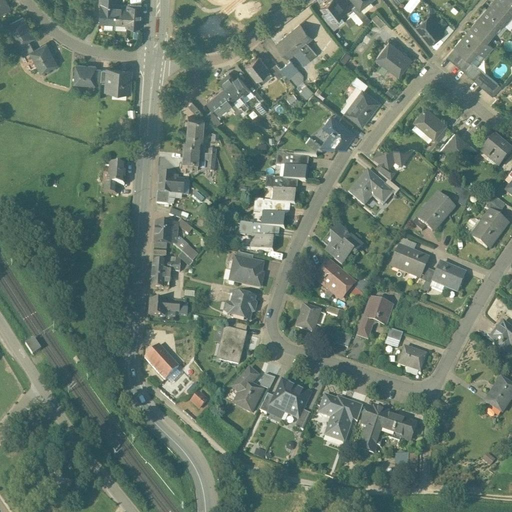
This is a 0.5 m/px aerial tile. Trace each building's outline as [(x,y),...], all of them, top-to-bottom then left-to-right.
[(99,0),(99,14),(115,14),(115,0),(99,0)] [(126,0),(115,0),(115,14),(126,15),(126,0)] [(140,0),(126,0),(126,15),(126,17),(139,18),(140,0)] [(343,0),(323,0),(326,4),(324,6),(328,11),(330,9),(331,9),(333,8),(343,0)] [(359,7),(353,0),(351,0),(348,3),(358,14),(362,10),(359,7)] [(489,0),(481,0),(469,15),(486,30),(487,29),(485,28),(501,10),(502,11),(489,0)] [(511,0),(489,0),(502,11),(503,10),(502,10),(510,0),(511,0)] [(384,12),(375,3),(370,8),(379,17),(384,12)] [(415,14),(429,30),(442,19),(428,3),(415,14)] [(333,8),(331,9),(330,9),(328,11),(333,18),(338,14),(333,8)] [(23,9),(7,17),(18,37),(28,32),(33,29),(23,9)] [(287,24),(299,38),(300,37),(302,39),(302,40),(310,49),(315,45),(314,44),(315,43),(320,39),(299,14),(287,24)] [(486,30),(469,15),(453,34),(458,38),(463,42),(467,46),(470,48),(478,39),(482,42),(490,33),(487,29),(486,30)] [(299,38),(287,24),(275,34),(287,48),(288,47),(299,38)] [(410,47),(387,30),(375,46),(397,63),(410,47)] [(28,32),(18,37),(17,37),(20,42),(30,36),(28,32)] [(453,34),(445,44),(450,48),(458,38),(453,34)] [(30,36),(20,42),(23,48),(30,44),(34,42),(30,36)] [(34,42),(30,44),(41,64),(57,56),(46,36),(34,42)] [(458,38),(450,48),(454,51),(463,42),(458,38)] [(463,42),(454,51),(459,55),(467,46),(463,42)] [(254,45),(249,50),(250,51),(245,56),(256,70),(258,68),(268,60),(257,46),(256,47),(254,45)] [(467,46),(459,55),(463,59),(472,49),(470,48),(467,46)] [(472,49),(463,59),(468,63),(476,53),(472,49)] [(298,60),(290,50),(280,59),(284,64),(284,63),(288,68),(298,60)] [(476,53),(468,63),(473,67),(481,57),(476,53)] [(280,59),(275,54),(270,58),(278,68),(284,64),(280,59)] [(95,57),(75,56),(74,74),(94,75),(94,73),(95,60),(95,57)] [(481,57),(473,67),(477,71),(486,61),(481,57)] [(130,62),(108,60),(108,61),(107,74),(106,80),(128,82),(130,62)] [(280,73),(268,60),(258,68),(261,72),(266,68),(274,78),(280,73)] [(486,61),(477,71),(482,75),(490,65),(486,61)] [(236,73),(228,64),(222,69),(223,70),(220,73),(223,77),(233,89),(239,96),(243,93),(242,91),(247,86),(244,83),(244,82),(243,81),(236,73)] [(366,72),(356,64),(351,71),(361,78),(362,78),(366,72)] [(490,65),(482,75),(486,79),(495,69),(490,65)] [(249,79),(240,69),(236,73),(243,81),(244,82),(249,79)] [(495,69),(486,79),(491,83),(499,73),(495,69)] [(305,73),(299,80),(306,87),(312,80),(305,73)] [(223,77),(207,91),(219,106),(226,100),(223,96),(229,92),(233,89),(223,77)] [(377,90),(362,78),(361,78),(352,90),(350,88),(348,91),(350,93),(345,100),(360,112),(377,90)] [(271,94),(264,86),(259,90),(266,98),(271,94)] [(239,96),(233,89),(229,92),(235,100),(239,96)] [(200,101),(192,92),(188,96),(196,105),(200,101)] [(266,99),(260,92),(255,97),(261,103),(266,99)] [(435,105),(423,95),(423,96),(421,94),(421,96),(422,97),(412,108),(432,125),(433,125),(444,112),(445,111),(436,104),(435,105)] [(220,111),(211,100),(205,105),(215,116),(220,111)] [(330,124),(328,123),(320,135),(335,146),(343,135),(340,132),(343,128),(345,130),(352,121),(330,105),(323,115),(324,115),(325,114),(331,119),(331,120),(332,121),(330,124)] [(203,109),(187,107),(187,114),(186,124),(201,125),(202,125),(202,115),(203,115),(203,109)] [(444,112),(433,125),(437,129),(448,116),(444,112)] [(468,133),(453,120),(437,138),(445,146),(453,136),(456,139),(455,141),(466,150),(477,138),(469,132),(468,133)] [(201,125),(186,124),(186,133),(185,133),(185,140),(200,141),(201,135),(200,135),(201,125)] [(315,138),(320,132),(309,124),(305,130),(315,138)] [(320,146),(287,141),(286,154),(297,155),(295,167),(296,167),(296,168),(304,169),(309,169),(314,170),(316,158),(319,158),(320,146)] [(486,147),(478,156),(485,161),(492,152),(486,147)] [(200,149),(185,148),(184,154),(184,164),(198,165),(199,155),(200,149)] [(409,169),(390,152),(374,172),(383,180),(388,184),(394,176),(399,180),(409,169)] [(485,161),(480,167),(486,173),(486,174),(487,174),(490,171),(498,178),(496,181),(497,182),(510,166),(493,152),(492,152),(485,161)] [(198,165),(184,164),(183,173),(182,173),(182,180),(197,181),(198,175),(197,175),(197,172),(198,165)] [(295,167),(276,165),(275,177),(286,179),(284,191),(285,191),(293,192),(298,193),(303,193),(305,181),(308,181),(309,169),(304,169),(296,168),(296,167),(295,167)] [(215,171),(208,171),(207,172),(207,182),(214,183),(215,171)] [(126,176),(109,174),(107,194),(104,193),(103,204),(115,205),(116,195),(123,196),(126,176)] [(394,189),(388,184),(383,180),(378,186),(388,194),(389,195),(394,189)] [(174,186),(159,184),(156,213),(167,215),(168,204),(182,205),(182,202),(183,196),(184,191),(177,190),(177,187),(174,186)] [(384,199),(366,184),(348,205),(363,218),(371,209),(382,218),(391,206),(392,206),(384,199)] [(284,191),(266,188),(264,200),(275,202),(273,214),(274,214),(274,215),(282,216),(282,215),(287,216),(292,217),(294,204),(297,204),(298,193),(293,192),(285,191),(284,191)] [(389,195),(388,194),(384,199),(392,206),(391,206),(393,208),(398,203),(389,195)] [(437,207),(426,219),(430,222),(420,235),(416,231),(415,232),(425,240),(431,245),(441,233),(442,234),(453,221),(437,207)] [(504,220),(491,211),(486,216),(488,217),(500,226),(504,220)] [(273,214),(255,212),(253,224),(263,225),(262,237),(263,237),(263,238),(271,239),(276,239),(281,240),(283,228),(286,228),(287,216),(282,215),(282,216),(274,215),(274,214),(273,214)] [(500,226),(488,217),(484,223),(489,226),(496,231),(500,226)] [(182,224),(171,220),(169,225),(180,229),(182,224)] [(480,238),(483,241),(473,254),(485,263),(495,251),(496,252),(506,239),(496,231),(489,226),(480,238)] [(425,240),(415,232),(411,237),(421,245),(425,240)] [(172,235),(155,234),(154,254),(166,255),(171,255),(172,246),(172,244),(172,238),(172,235)] [(475,234),(467,236),(460,245),(473,254),(483,241),(480,238),(475,234)] [(262,237),(240,235),(238,246),(253,248),(251,261),(270,264),(272,251),(275,251),(276,239),(271,239),(263,238),(263,237),(262,237)] [(360,259),(337,240),(323,256),(335,266),(341,271),(342,270),(348,262),(354,267),(360,259)] [(186,259),(177,251),(174,251),(174,248),(174,246),(172,246),(171,255),(173,255),(182,263),(186,259)] [(166,255),(154,254),(153,272),(165,273),(166,255)] [(413,266),(398,260),(389,280),(404,286),(406,282),(420,288),(421,288),(424,282),(427,274),(412,268),(413,266)] [(192,273),(182,263),(177,268),(188,279),(193,274),(192,273)] [(253,268),(236,264),(235,270),(251,274),(253,268)] [(341,271),(335,266),(331,270),(341,278),(346,273),(342,270),(341,271)] [(251,274),(235,270),(232,281),(237,282),(234,293),(259,299),(262,286),(259,286),(261,276),(251,274)] [(153,272),(152,272),(150,299),(164,300),(165,289),(167,289),(168,284),(169,284),(169,281),(179,282),(180,274),(153,272)] [(455,285),(438,278),(434,287),(431,295),(432,295),(456,306),(464,288),(456,284),(455,285)] [(332,279),(329,283),(324,279),(314,291),(321,297),(321,296),(333,307),(335,304),(342,310),(353,296),(332,279)] [(429,284),(424,282),(421,288),(420,288),(418,293),(424,296),(429,284)] [(429,284),(424,296),(430,299),(432,295),(431,295),(434,287),(429,284)] [(370,293),(364,288),(359,294),(367,301),(370,294),(370,293)] [(382,295),(372,291),(371,295),(381,299),(382,295)] [(367,301),(359,294),(353,301),(364,310),(367,301)] [(430,299),(424,296),(420,304),(427,307),(430,299)] [(254,310),(234,305),(228,327),(248,332),(250,324),(251,324),(253,323),(255,317),(253,315),(252,315),(254,310)] [(166,312),(149,310),(148,326),(164,327),(165,322),(178,323),(179,315),(165,314),(166,312)] [(381,316),(370,312),(357,349),(366,352),(372,333),(385,337),(389,323),(380,320),(381,316)] [(319,323),(302,317),(295,338),(312,344),(319,323)] [(338,323),(328,320),(326,325),(336,329),(338,323)] [(246,338),(235,336),(234,341),(245,344),(246,338)] [(511,346),(502,338),(497,344),(498,346),(490,355),(504,366),(511,356),(511,346)] [(245,346),(226,341),(219,371),(237,376),(245,346)] [(339,345),(332,343),(328,354),(335,357),(339,345)] [(401,347),(389,343),(386,351),(398,356),(401,347)] [(339,345),(335,357),(341,359),(345,347),(339,345)] [(36,346),(27,351),(34,363),(43,357),(36,346)] [(351,349),(345,347),(341,359),(347,361),(351,349)] [(158,355),(144,367),(164,390),(177,376),(158,355)] [(424,369),(403,361),(397,378),(418,386),(424,369)] [(253,400),(249,396),(257,389),(249,381),(234,398),(241,405),(235,417),(251,424),(261,403),(254,399),(253,400)] [(274,390),(263,386),(259,399),(268,402),(274,390)] [(295,399),(281,393),(274,409),(270,418),(284,425),(295,399)] [(511,411),(511,403),(499,394),(483,417),(500,429),(511,411)] [(310,406),(295,399),(284,425),(298,431),(302,423),(310,406)] [(199,407),(196,405),(191,411),(199,417),(206,410),(200,405),(199,407)] [(274,409),(267,406),(261,417),(268,420),(270,418),(274,409)] [(343,416),(324,409),(318,426),(330,430),(328,437),(332,438),(334,442),(331,451),(343,455),(350,433),(344,430),(349,416),(344,414),(343,416)] [(361,420),(349,416),(344,430),(350,433),(356,435),(361,420)] [(268,420),(261,417),(259,422),(266,426),(268,420)] [(412,438),(366,422),(363,431),(363,432),(361,439),(367,441),(360,461),(372,465),(374,459),(379,460),(381,454),(380,453),(381,451),(384,450),(398,454),(399,450),(407,453),(412,438)] [(298,431),(297,433),(303,436),(308,425),(302,423),(298,431)] [(303,436),(297,433),(294,439),(301,442),(303,436)] [(406,468),(395,468),(394,485),(406,485),(406,468)] [(416,468),(406,468),(406,485),(415,486),(416,468)] [(57,474),(49,475),(47,473),(44,476),(42,474),(40,476),(40,477),(36,480),(37,481),(32,488),(35,495),(47,490),(47,492),(48,493),(48,494),(50,495),(50,496),(51,497),(53,497),(55,497),(56,497),(58,496),(53,501),(57,505),(61,501),(62,502),(62,501),(64,503),(67,501),(69,503),(73,496),(71,495),(72,491),(63,489),(62,487),(62,485),(61,484),(59,483),(57,482),(59,476),(57,474)]
